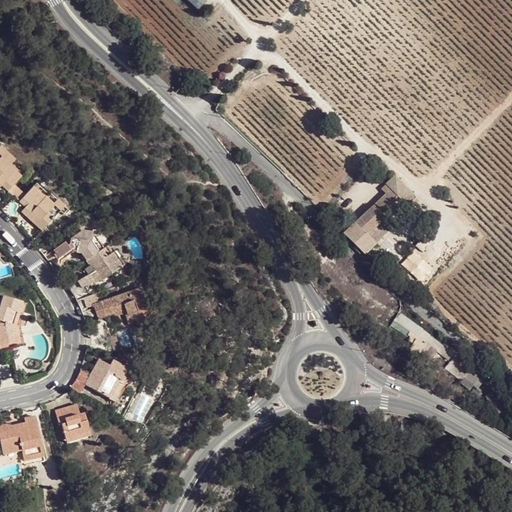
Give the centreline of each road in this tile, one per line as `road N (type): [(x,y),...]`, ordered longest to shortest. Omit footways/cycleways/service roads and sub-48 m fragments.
road 1 (residential): [(0,400),(49,387),(66,368),(72,340),(54,288),(0,225)]
road 2 (secondary): [(297,281),(221,161),(183,120)]
road 3 (primary): [(346,396),(429,411),(511,461)]
road 4 (primary): [(511,448),(353,362)]
road 5 (primary): [(287,379),(213,443),(170,511)]
road 6 (secondary): [(54,0),(101,54),(183,120)]
road 7 (primary): [(185,511),(235,440),(310,406)]
road 8 (secondary): [(183,120),(71,0)]
road 9 (track): [(291,189),(291,211),(382,311)]
road 10 (track): [(198,104),(300,0)]
road 11 (track): [(420,192),(511,100)]
